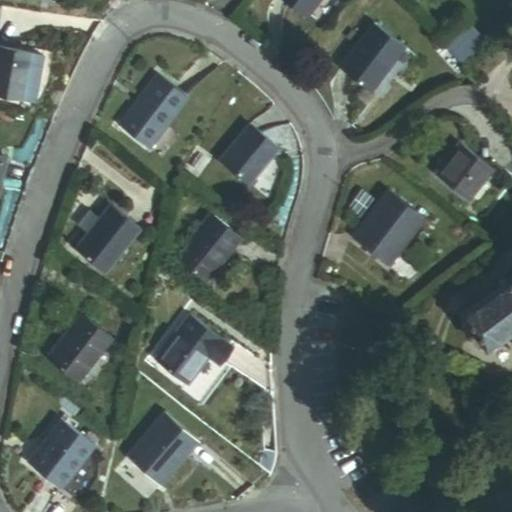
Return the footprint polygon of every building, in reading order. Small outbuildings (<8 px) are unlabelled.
[(296,0),(319,18),(332,0),(296,0)] [(455,47),(475,68),(499,45),(478,24),(455,47)] [(352,71),(382,95),(415,52),(385,29),(352,71)] [(3,95),(41,102),(49,57),(11,50),(3,95)] [(120,120),(149,143),(189,93),(160,70),(120,120)] [(223,161),(251,184),(280,149),(251,125),(223,161)] [(453,175),(486,197),(508,166),(476,144),(453,175)] [(0,188),(3,189),(10,152),(0,149),(0,188)] [(352,241),(385,269),(424,223),(390,195),(352,241)] [(93,245),(124,270),(157,229),(126,204),(93,245)] [(191,256),(222,281),(257,237),(226,212),(191,256)] [(511,280),(457,323),(482,357),(511,334),(511,280)] [(65,358),(94,381),(129,338),(100,314),(65,358)] [(153,359),(183,383),(204,356),(208,352),(218,359),(229,346),(189,314),(153,359)] [(204,356),(214,364),(218,359),(208,352),(204,356)] [(129,461),(163,491),(202,447),(168,417),(129,461)] [(28,461),(64,489),(98,447),(63,418),(28,461)]
